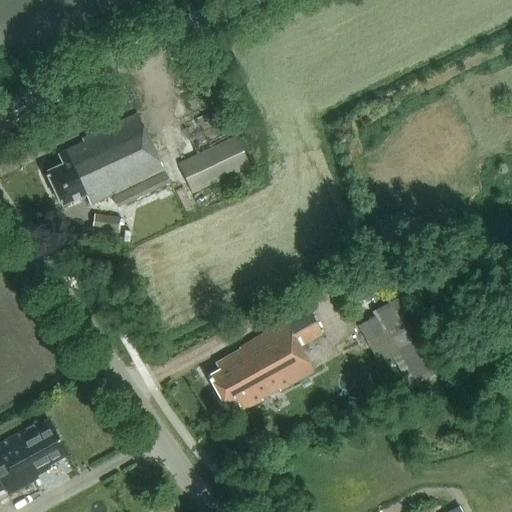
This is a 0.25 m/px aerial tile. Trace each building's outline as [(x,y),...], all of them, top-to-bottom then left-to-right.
[(86,195),(90,205),(95,216),(117,206),(117,208),(171,182),(166,172),(165,172),(138,114),(82,140),(83,142),(58,154),(62,164),(46,172),(61,206),(86,195)] [(236,136),(196,154),(178,162),(193,196),(194,195),(201,213),(259,186),(236,136)] [(377,218),(391,266),(419,258),(406,212),(383,219),(382,217),(377,218)] [(118,232),(119,220),(94,217),(92,229),(118,232)] [(359,325),(373,350),(378,360),(391,353),(407,383),(442,363),(438,356),(406,298),(359,325)] [(323,334),(309,310),(239,348),(240,350),(215,364),(219,370),(208,376),(227,409),(237,403),(242,411),(314,371),(300,347),(323,334)] [(68,455),(49,420),(35,427),(33,425),(25,430),(0,444),(0,479),(8,495),(39,478),(36,474),(49,467),(48,465),(68,455)]
